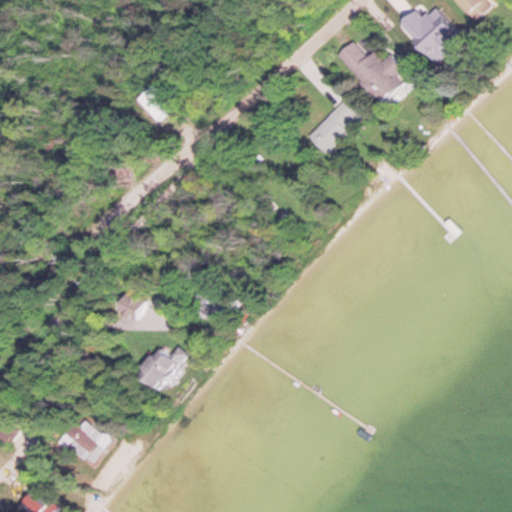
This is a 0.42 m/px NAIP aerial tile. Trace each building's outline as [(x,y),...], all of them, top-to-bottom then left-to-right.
[(418,28),(410,19),(418,11),(433,27),(449,11),(438,0),(402,0),(393,9),(403,19),(393,28),(405,40),(418,28)] [(405,87),(399,77),(405,74),(394,57),(383,63),(376,53),(368,59),(358,43),(342,53),(375,105),(405,87)] [(146,96),(161,122),(173,115),(158,89),(146,96)] [(321,128),(332,146),(347,137),(337,119),(321,128)] [(148,374),(142,382),(158,393),(178,365),(164,355),(158,364),(151,359),(143,370),(148,374)] [(107,439),(90,422),(67,444),(84,462),(107,439)] [(58,511),(59,511),(36,489),(23,504),(31,511),(58,511)]
